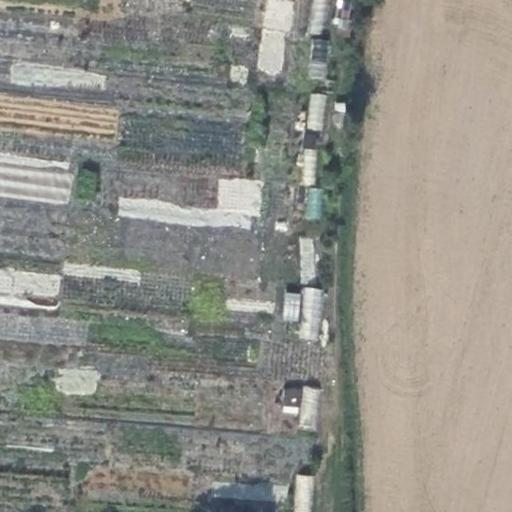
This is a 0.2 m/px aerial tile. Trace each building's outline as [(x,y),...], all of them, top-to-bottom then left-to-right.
[(326,34),(326,0),(311,0),(311,34),(326,34)] [(325,79),(329,40),(311,38),(308,78),(325,79)] [(322,131),(325,94),(309,93),(306,130),(322,131)] [(314,184),(317,148),(303,147),(300,183),(314,184)] [(254,180),(219,179),(218,207),(254,207),(254,180)] [(319,219),(322,188),(306,186),(303,218),(319,219)] [(313,280),(314,237),(300,237),(299,280),(313,280)] [(322,292),(286,289),(283,319),(302,321),(301,335),(318,337),(322,292)] [(317,430),(320,388),(302,387),(299,428),(317,430)] [(281,418),(299,418),(300,388),(281,388),(281,418)] [(292,511),(310,511),(314,476),(296,475),(292,511)]
